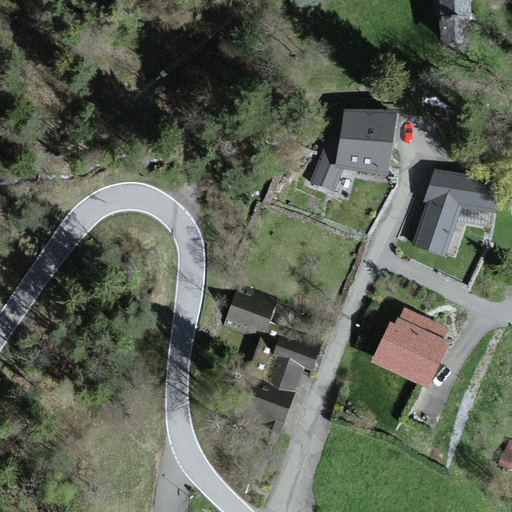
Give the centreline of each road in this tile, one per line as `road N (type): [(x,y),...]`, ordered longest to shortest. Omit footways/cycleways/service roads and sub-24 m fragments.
road 1 (unclassified): [(239,511),(187,453),(178,427),(193,268),(182,231),(157,203),(137,196),(96,206),(0,339)]
road 2 (unclassified): [(276,511),(326,369),(427,139)]
